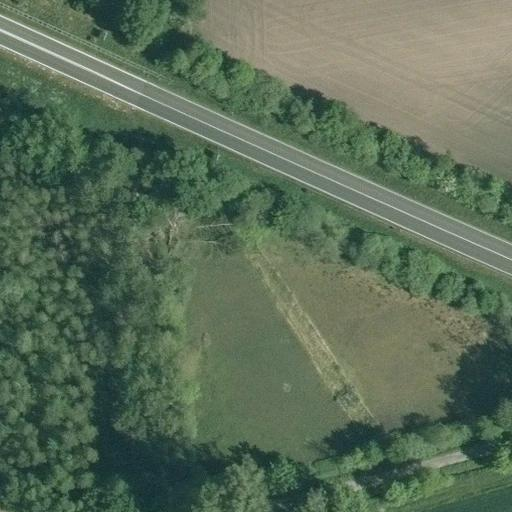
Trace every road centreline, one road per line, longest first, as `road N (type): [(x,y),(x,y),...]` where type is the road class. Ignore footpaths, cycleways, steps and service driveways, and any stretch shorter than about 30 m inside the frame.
road 1 (trunk): [(0,32),(511,260)]
road 2 (unclassified): [(262,511),(511,443)]
